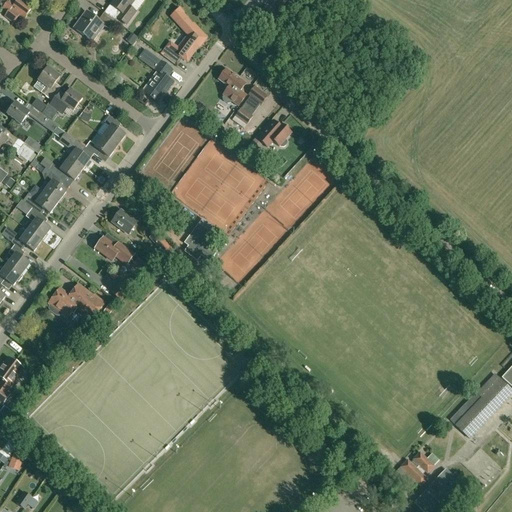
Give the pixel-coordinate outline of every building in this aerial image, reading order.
[(8,0),(2,8),(3,8),(9,13),(5,17),(13,23),(14,23),(19,15),(23,18),(25,16),(26,17),(28,13),(30,11),(33,7),(23,0),(8,0)] [(121,13),(117,18),(127,25),(136,13),(129,8),(135,0),(116,0),(111,6),(121,13)] [(170,42),(166,48),(161,55),(175,66),(181,59),(187,63),(207,38),(181,9),(172,17),(189,37),(189,38),(188,37),(179,49),(170,42)] [(115,21),(104,13),(98,20),(86,12),(74,29),(88,40),(100,23),(109,30),(115,21)] [(146,51),(142,56),(140,59),(159,73),(144,93),(157,102),(166,91),(167,91),(173,83),(167,78),(172,71),(146,51)] [(43,75),(39,81),(34,88),(51,101),(61,88),(55,84),(60,77),(53,72),(54,71),(48,66),(42,74),(43,75)] [(219,80),(218,80),(225,86),(225,87),(227,88),(222,95),(223,96),(221,98),(222,100),(227,104),(230,104),(231,102),(238,107),(246,96),(240,92),(245,85),(240,82),(240,81),(226,70),(223,74),(221,74),(219,78),(219,80)] [(119,76),(115,73),(113,76),(110,79),(119,86),(122,83),(117,79),(119,76)] [(267,97),(254,87),(248,96),(261,106),(267,97)] [(60,93),(50,106),(60,114),(66,106),(73,112),(83,99),(70,90),(65,97),(60,93)] [(36,100),(31,106),(35,109),(42,114),(47,107),(36,100)] [(21,125),(29,113),(15,103),(11,109),(10,108),(8,108),(6,111),(6,113),(7,114),(7,115),(21,125)] [(58,127),(35,109),(31,115),(45,125),(44,126),(54,133),(58,127)] [(235,117),(246,126),(252,117),(241,109),(235,117)] [(109,117),(105,123),(110,127),(103,137),(117,147),(126,136),(117,130),(120,125),(109,117)] [(273,122),(257,139),(267,148),(272,142),(278,147),(279,147),(280,147),(281,148),(282,148),(283,148),(284,148),(285,147),(285,146),(286,145),(286,144),(286,143),(286,142),(286,141),(285,141),(285,140),(290,134),(286,130),(286,129),(286,128),(286,127),(286,126),(285,125),(284,125),(283,125),(282,125),(281,126),(281,125),(279,127),(273,122)] [(47,147),(54,133),(47,129),(40,143),(47,147)] [(5,130),(2,135),(0,134),(0,150),(4,145),(10,150),(18,139),(5,130)] [(68,160),(69,160),(82,171),(86,167),(88,169),(92,163),(90,161),(82,155),(86,149),(85,148),(65,133),(58,142),(66,148),(68,146),(74,151),(73,153),(68,160)] [(117,147),(103,137),(96,147),(90,142),(85,148),(86,149),(97,157),(100,152),(109,159),(117,147)] [(62,155),(59,160),(64,164),(60,170),(53,165),(48,171),(51,173),(62,181),(66,176),(74,182),(82,171),(69,160),(68,160),(62,155)] [(51,173),(45,181),(39,189),(44,192),(58,203),(66,192),(58,186),(62,181),(51,173)] [(7,177),(4,181),(11,187),(15,182),(7,177)] [(44,192),(39,189),(35,186),(29,193),(23,201),(32,209),(38,213),(41,208),(50,215),(58,203),(44,192)] [(38,213),(32,209),(26,217),(34,223),(28,230),(42,241),(51,230),(42,224),(46,219),(45,219),(38,213)] [(127,235),(136,223),(121,211),(111,223),(127,235)] [(191,234),(183,244),(187,247),(184,252),(197,262),(201,257),(209,263),(212,265),(216,259),(213,257),(217,252),(208,246),(212,242),(195,229),(191,234)] [(42,241),(28,230),(23,238),(18,235),(12,243),(15,245),(21,250),(25,245),(34,252),(42,241)] [(133,255),(118,244),(115,248),(103,239),(102,241),(101,239),(98,240),(95,245),(95,247),(97,248),(95,251),(112,263),(115,258),(126,266),(133,255)] [(163,261),(174,251),(163,239),(155,246),(161,253),(159,254),(158,253),(153,258),(159,264),(162,261),(163,261)] [(25,253),(21,250),(15,245),(8,254),(13,257),(7,265),(22,275),(30,264),(22,258),(25,253)] [(23,277),(21,276),(22,275),(7,265),(3,271),(0,268),(0,284),(1,285),(5,280),(13,286),(17,281),(19,282),(23,277)] [(120,302),(133,290),(123,281),(111,293),(120,302)] [(49,303),(51,305),(49,306),(48,309),(50,312),(55,316),(58,317),(61,315),(67,320),(76,308),(92,321),(105,304),(94,295),(92,297),(87,293),(78,286),(69,297),(59,290),(49,303)] [(110,304),(103,313),(108,317),(115,308),(110,304)] [(0,369),(0,378),(3,381),(0,384),(0,402),(3,405),(10,396),(5,392),(15,380),(14,379),(22,368),(9,359),(1,370),(0,369)] [(511,366),(502,378),(511,387),(511,366)] [(476,394),(481,399),(455,426),(470,440),(511,395),(511,392),(494,375),(476,394)] [(0,422),(2,424),(11,412),(4,406),(0,410),(0,422)] [(0,423),(0,436),(2,438),(4,435),(8,429),(2,425),(0,423)] [(0,450),(0,451),(0,461),(4,464),(16,447),(9,441),(8,442),(4,439),(0,444),(0,450)] [(14,452),(10,462),(21,466),(24,456),(14,452)] [(413,461),(410,464),(407,461),(394,475),(410,491),(417,483),(420,487),(427,480),(422,475),(425,473),(427,475),(435,467),(420,452),(412,460),(413,461)] [(446,471),(426,491),(414,503),(422,511),(448,511),(451,509),(452,510),(468,493),(465,490),(459,484),(461,481),(455,474),(452,477),(446,471)] [(24,493),(16,504),(24,510),(32,498),(24,493)] [(74,511),(85,511),(88,510),(79,501),(71,509),(74,511)]
